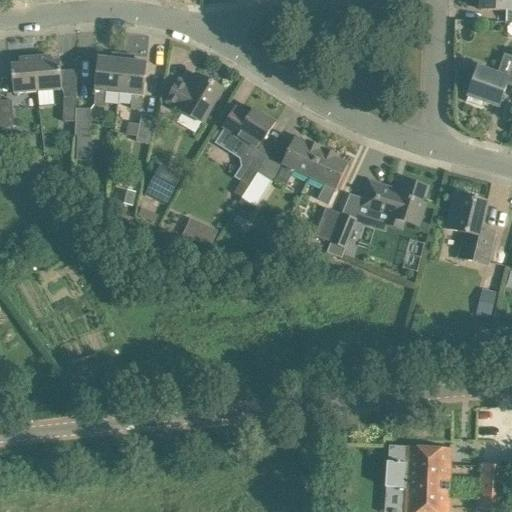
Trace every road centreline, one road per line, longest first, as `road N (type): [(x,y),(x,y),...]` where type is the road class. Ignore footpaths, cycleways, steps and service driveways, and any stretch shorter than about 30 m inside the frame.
road 1 (tertiary): [(0,434),(511,383)]
road 2 (unclassified): [(431,140),(328,106),(192,23)]
road 3 (unclassified): [(192,23),(86,7),(0,15)]
road 4 (residential): [(431,140),(436,0)]
